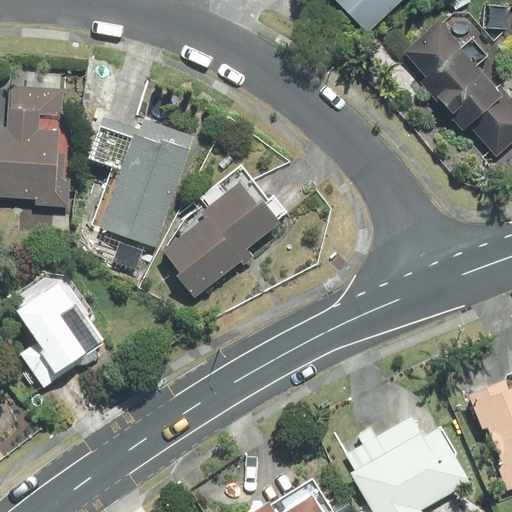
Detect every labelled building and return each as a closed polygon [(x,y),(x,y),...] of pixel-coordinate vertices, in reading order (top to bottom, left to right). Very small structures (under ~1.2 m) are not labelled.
[(332,0),(366,33),(398,0),(332,0)] [(447,0),(453,9),(469,0),(468,0),(447,0)] [(459,45),(437,20),(402,51),(424,76),(418,82),(460,130),(467,123),(496,155),(511,140),(511,103),(510,102),(511,100),(511,96),(491,73),(484,78),(473,66),(484,56),(467,38),(459,45)] [(63,91),(11,87),(7,131),(0,130),(0,197),(36,201),(35,207),(68,209),(70,178),(67,178),(71,131),(61,120),(63,91)] [(111,120),(94,161),(126,173),(105,229),(158,249),(197,152),(185,147),(189,137),(146,120),(141,132),(111,120)] [(213,219),(170,251),(187,274),(184,276),(195,291),(192,292),(197,298),(248,260),(249,262),(257,256),(252,250),(288,223),(274,203),(268,208),(248,182),(208,213),(213,219)] [(65,227),(67,215),(54,214),(53,226),(65,227)] [(101,341),(64,282),(21,310),(39,339),(18,353),(39,385),(90,352),(88,349),(101,341)] [(498,372),(462,387),(503,488),(511,484),(511,376),(501,381),(498,372)] [(422,511),(420,508),(468,478),(433,421),(419,429),(410,414),(344,453),(351,465),(348,467),(373,511),(422,511)] [(322,511),(305,487),(272,510),(262,494),(235,511),(322,511)]
